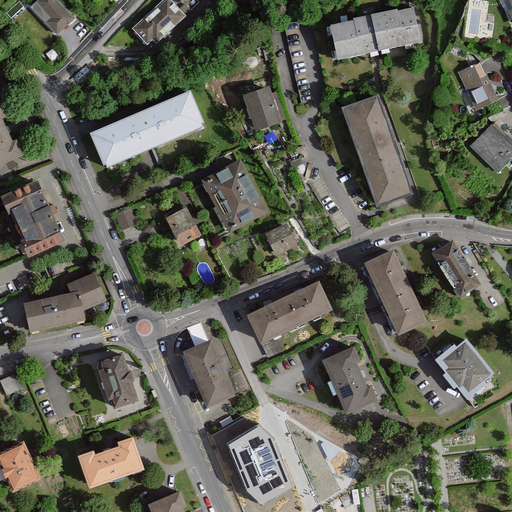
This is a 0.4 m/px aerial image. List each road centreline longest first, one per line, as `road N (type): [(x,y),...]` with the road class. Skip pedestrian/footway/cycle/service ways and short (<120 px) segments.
road 1 (residential): [(511,236),(449,226),(392,232),(159,323)]
road 2 (tertiary): [(137,314),(49,116),(27,73),(0,44)]
road 3 (tertiary): [(222,511),(150,342)]
road 4 (unknown): [(95,218),(220,162)]
road 5 (residential): [(0,356),(129,329)]
road 6 (unknown): [(58,136),(176,86)]
